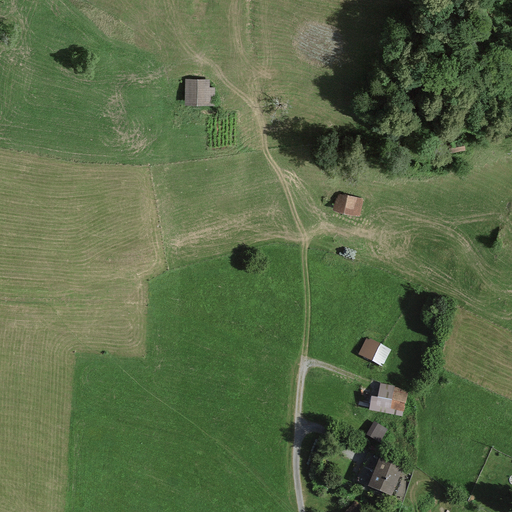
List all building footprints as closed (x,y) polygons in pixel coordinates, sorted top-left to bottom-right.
[(187,80),(186,102),(212,102),(213,88),(207,88),(207,80),(187,80)] [(463,148),(462,142),(451,144),(452,150),(463,148)] [(334,207),(344,209),(348,195),(338,192),(334,207)] [(363,200),(348,195),(344,209),(359,214),(363,200)] [(364,356),(373,360),(380,346),(368,339),(361,354),(364,356)] [(389,350),(380,346),(373,360),(381,365),(389,350)] [(393,387),(383,385),(380,401),(373,399),(371,409),(389,412),(390,407),(403,410),(407,392),(393,387)] [(377,425),(370,436),(379,441),(386,430),(377,425)] [(368,453),(357,481),(372,487),(372,485),(390,492),(394,482),(399,484),(401,478),(397,476),(400,468),(382,461),(382,459),(368,453)]
